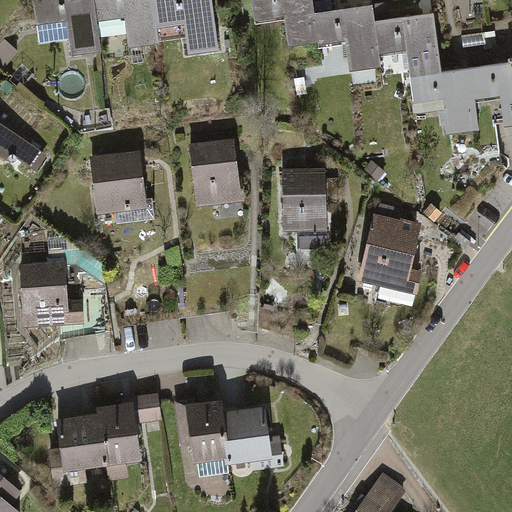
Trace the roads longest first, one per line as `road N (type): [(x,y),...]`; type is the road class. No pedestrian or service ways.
road 1 (residential): [(0,408),(108,365),(231,355),(287,365),(375,412)]
road 2 (residential): [(511,229),(375,412)]
road 3 (residential): [(375,412),(305,511)]
